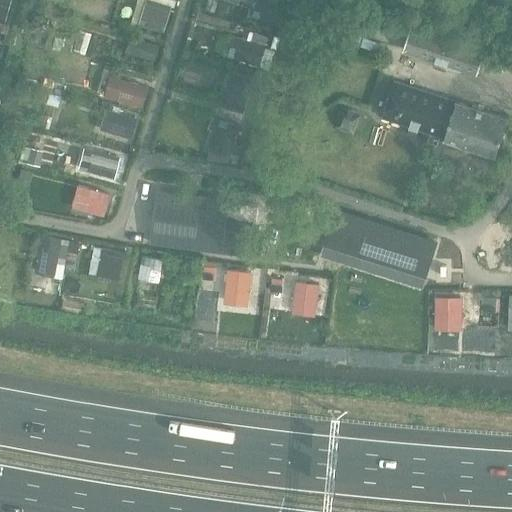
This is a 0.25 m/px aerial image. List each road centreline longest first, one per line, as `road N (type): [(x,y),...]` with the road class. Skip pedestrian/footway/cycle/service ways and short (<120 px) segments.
road 1 (motorway): [(511,480),(229,453),(0,417)]
road 2 (track): [(410,220),(424,161),(414,138),(362,105),(296,127)]
road 3 (motorway): [(0,487),(142,511)]
